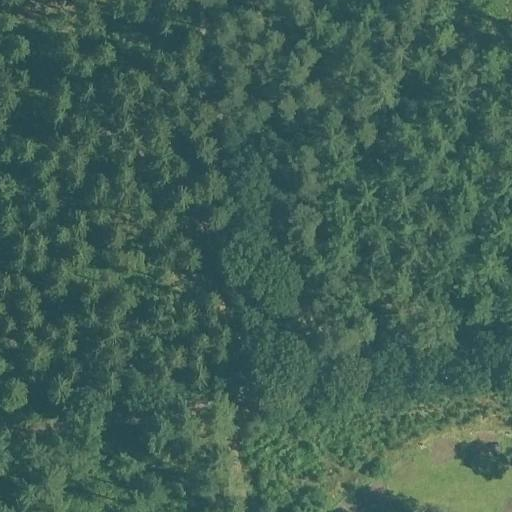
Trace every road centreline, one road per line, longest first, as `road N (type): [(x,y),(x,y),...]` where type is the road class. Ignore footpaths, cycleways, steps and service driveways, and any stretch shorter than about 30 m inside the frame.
road 1 (track): [(234,403),(264,396),(196,0)]
road 2 (track): [(264,396),(511,364)]
road 3 (track): [(234,403),(0,433)]
